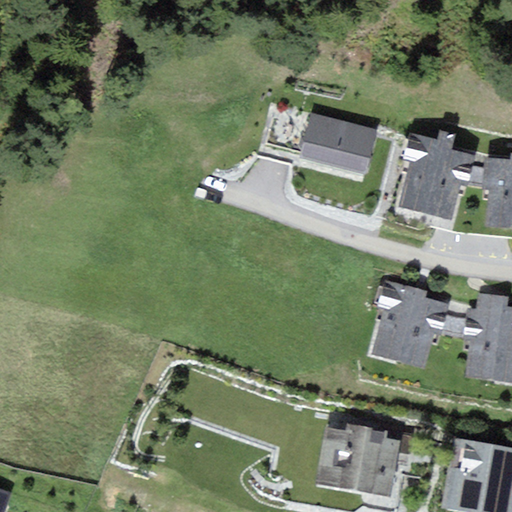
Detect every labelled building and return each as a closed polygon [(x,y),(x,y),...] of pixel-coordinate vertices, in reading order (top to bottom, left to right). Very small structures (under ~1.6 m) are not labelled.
[(308,114),(273,114),(264,146),(366,177),(379,131),(308,114)] [(448,148),(413,137),(391,213),(446,229),(466,161),(446,156),(448,148)] [(511,164),(483,161),(474,230),(511,234),(511,164)] [(440,304),(388,287),(365,360),(417,376),(440,304)] [(511,305),(474,299),(460,379),(511,388),(511,315),(510,315),(511,305)] [(342,436),(325,434),(314,488),(361,497),(364,503),(394,510),(410,439),(343,427),(342,436)]
